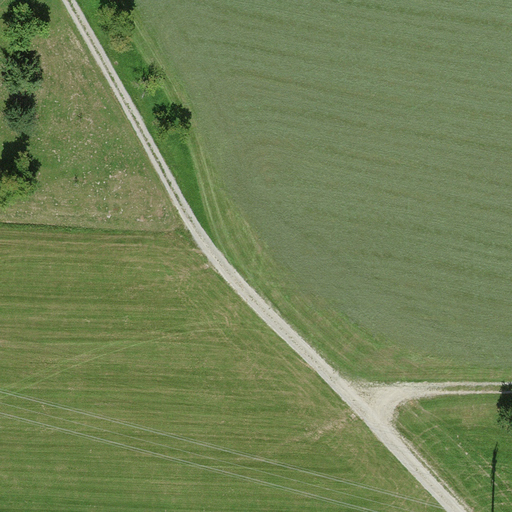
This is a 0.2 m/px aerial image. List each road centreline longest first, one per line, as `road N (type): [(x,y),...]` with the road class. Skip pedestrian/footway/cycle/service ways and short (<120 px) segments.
road 1 (track): [(67,0),(203,241),(356,398)]
road 2 (track): [(356,398),(511,388)]
road 3 (track): [(356,398),(458,511)]
